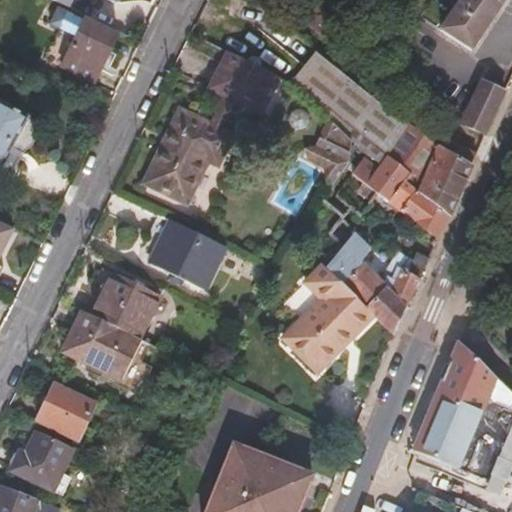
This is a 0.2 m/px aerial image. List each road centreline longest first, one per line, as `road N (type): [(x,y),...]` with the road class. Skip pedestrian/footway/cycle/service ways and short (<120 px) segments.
road 1 (residential): [(185,0),(0,379)]
road 2 (unclassified): [(511,142),(350,511)]
